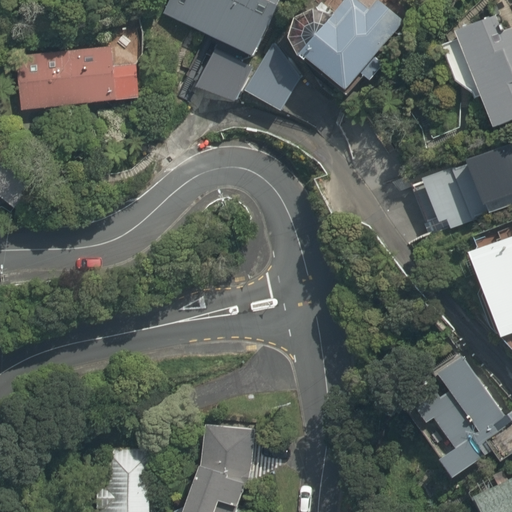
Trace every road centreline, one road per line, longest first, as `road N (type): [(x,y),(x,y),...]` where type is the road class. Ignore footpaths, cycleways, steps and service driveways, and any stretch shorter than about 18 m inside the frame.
road 1 (residential): [(0,250),(119,238),(201,174),(229,167),(253,173),(278,194),(291,220),(305,303)]
road 2 (residential): [(0,392),(24,370),(65,356),(305,303)]
road 3 (residential): [(305,303),(321,389),(315,511)]
